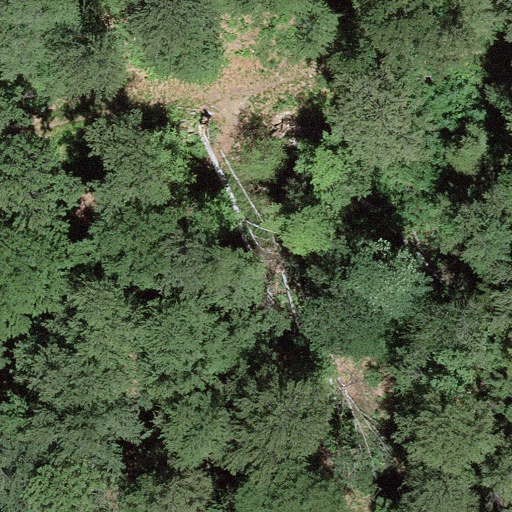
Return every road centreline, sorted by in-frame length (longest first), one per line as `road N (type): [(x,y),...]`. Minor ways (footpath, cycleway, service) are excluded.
road 1 (track): [(264,77),(0,139)]
road 2 (track): [(264,77),(511,49)]
